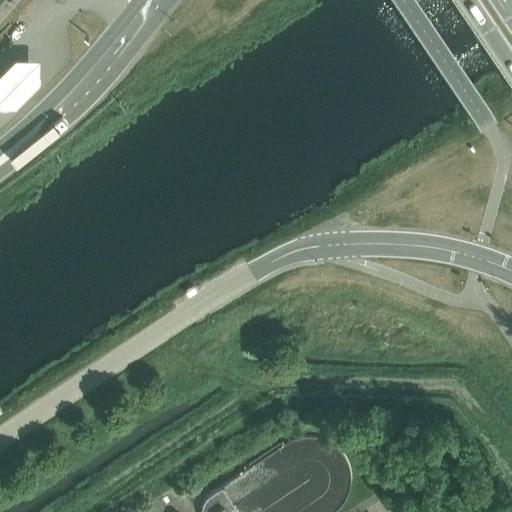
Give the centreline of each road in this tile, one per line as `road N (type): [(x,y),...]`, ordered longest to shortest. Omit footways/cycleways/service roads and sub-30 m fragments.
road 1 (secondary): [(0,170),(40,145),(170,0)]
road 2 (secondary): [(139,0),(0,152)]
